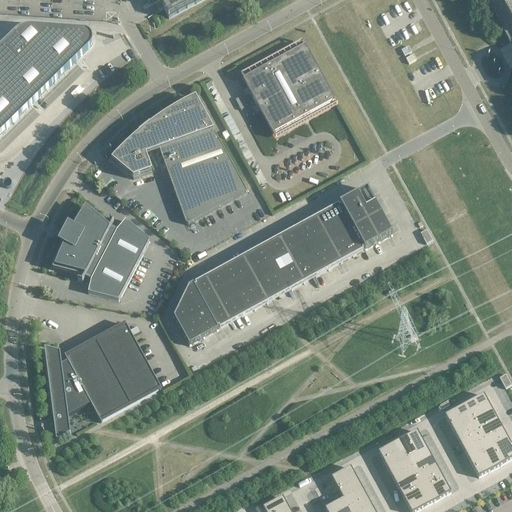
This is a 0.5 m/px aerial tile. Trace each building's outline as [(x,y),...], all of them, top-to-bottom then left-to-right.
[(158,0),(160,4),(158,5),(157,5),(157,6),(157,7),(157,8),(157,9),(158,9),(159,10),(160,10),(160,9),(163,8),(169,20),(206,0),(158,0)] [(484,0),(490,9),(506,0),(484,0)] [(511,0),(506,0),(490,9),(509,44),(510,43),(509,43),(511,41),(511,0)] [(0,137),(90,49),(91,48),(92,46),(93,45),(93,43),(93,42),(93,40),(92,39),(91,37),(90,35),(89,34),(87,33),(85,33),(32,29),(28,29),(25,30),(22,31),(19,32),(17,34),(15,35),(0,49),(0,137)] [(241,78),(249,94),(275,141),(338,107),(303,44),(241,78)] [(412,53),(411,53),(408,48),(401,52),(404,58),(412,53)] [(393,67),(396,72),(404,68),(404,67),(402,65),(401,63),(393,67)] [(156,123),(151,127),(148,130),(142,134),(137,138),(132,143),(126,148),(121,153),(117,157),(112,163),(133,181),(152,174),(146,157),(160,152),(175,195),(231,165),(196,100),(190,103),(184,106),(178,109),(173,113),(167,116),(162,120),(156,123)] [(247,194),(231,165),(175,195),(186,225),(188,227),(247,194)] [(329,215),(317,222),(316,220),(317,222),(305,228),(304,226),(303,227),(304,229),(293,235),(292,233),(291,234),(292,235),(280,242),(279,240),(280,242),(268,248),(267,247),(268,249),(256,255),(255,253),(254,254),(255,255),(244,262),(243,260),(242,260),(243,262),(231,269),(230,267),(231,269),(219,275),(218,273),(217,274),(218,276),(207,282),(206,280),(205,280),(206,282),(194,289),(193,287),(189,289),(174,320),(176,324),(178,324),(180,328),(179,328),(179,329),(180,328),(185,337),(184,338),(185,338),(190,347),(189,347),(189,348),(218,332),(217,330),(229,324),(230,326),(230,325),(229,324),(241,317),(242,319),(243,319),(242,317),(253,310),(254,312),(255,312),(254,310),(266,304),(267,305),(266,303),(278,297),(279,299),(280,298),(279,297),(290,290),(291,292),(292,292),(291,290),(303,284),(304,285),(303,283),(315,277),(316,279),(316,278),(315,277),(327,270),(328,272),(329,272),(328,270),(339,263),(340,265),(341,265),(340,263),(352,257),(353,259),(353,258),(352,256),(364,250),(365,252),(392,237),(392,236),(390,237),(382,223),(384,222),(384,221),(382,222),(374,208),(376,207),(374,208),(366,193),(368,192),(340,207),(341,208),(330,215),(329,213),(328,213),(329,215)] [(73,228),(75,229),(76,229),(74,233),(69,231),(70,230),(70,229),(61,245),(62,246),(63,244),(67,246),(65,250),(62,249),(57,260),(52,274),(79,280),(78,283),(83,285),(85,279),(92,283),(88,295),(119,303),(150,243),(126,223),(118,233),(111,229),(114,224),(110,221),(108,223),(88,206),(79,218),(73,228)] [(427,231),(420,235),(426,246),(433,242),(427,231)] [(90,406),(100,424),(102,423),(159,392),(161,391),(126,327),(125,328),(67,360),(65,361),(67,364),(62,367),(60,354),(44,350),(53,419),(52,419),(52,426),(51,426),(54,426),(56,441),(70,434),(68,419),(90,406)] [(506,376),(499,380),(505,391),(511,387),(506,376)] [(511,448),(484,397),(445,418),(479,479),(511,460),(511,448)] [(417,433),(378,455),(409,511),(418,511),(450,495),(417,433)] [(343,501),(325,511),(373,511),(350,470),(332,480),(343,501)] [(289,511),(282,500),(263,510),(263,511),(289,511)]
